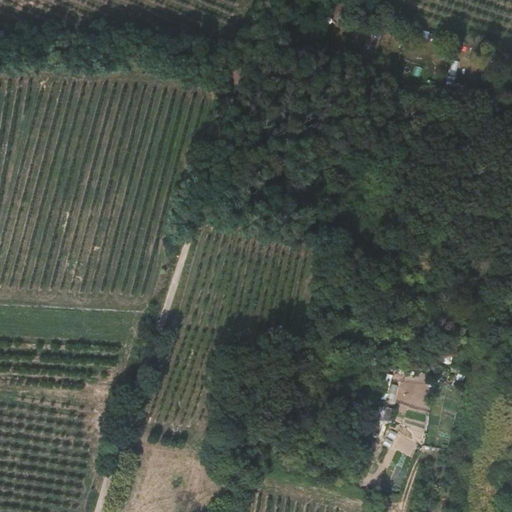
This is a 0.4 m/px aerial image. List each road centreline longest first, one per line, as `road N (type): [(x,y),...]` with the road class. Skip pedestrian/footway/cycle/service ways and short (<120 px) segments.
road 1 (track): [(96,511),(192,218),(249,74)]
road 2 (track): [(249,74),(511,96)]
